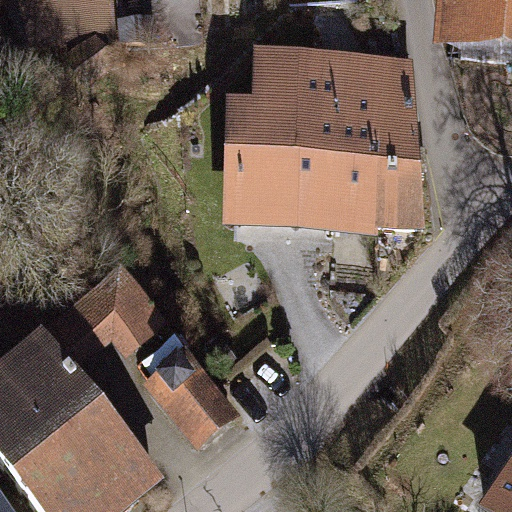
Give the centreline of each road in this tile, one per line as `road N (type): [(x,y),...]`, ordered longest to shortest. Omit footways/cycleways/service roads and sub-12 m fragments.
road 1 (tertiary): [(210,511),(256,475),(474,226)]
road 2 (residential): [(474,226),(416,0)]
